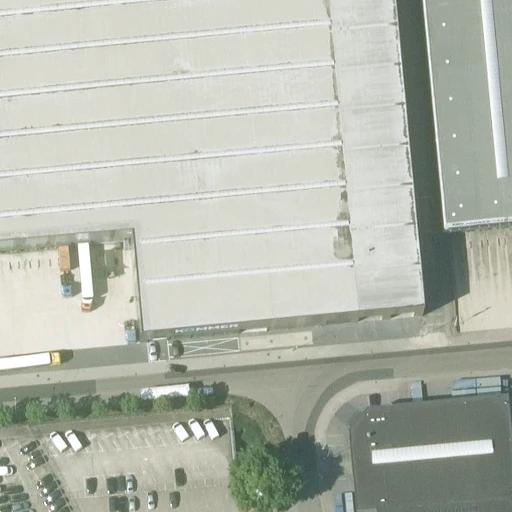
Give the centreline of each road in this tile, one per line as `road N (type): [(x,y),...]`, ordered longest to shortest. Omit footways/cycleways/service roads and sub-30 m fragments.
road 1 (unknown): [(441,357),(408,0)]
road 2 (unclassified): [(0,398),(286,372)]
road 3 (unclassified): [(286,372),(511,350)]
road 4 (unclassified): [(306,511),(286,372)]
